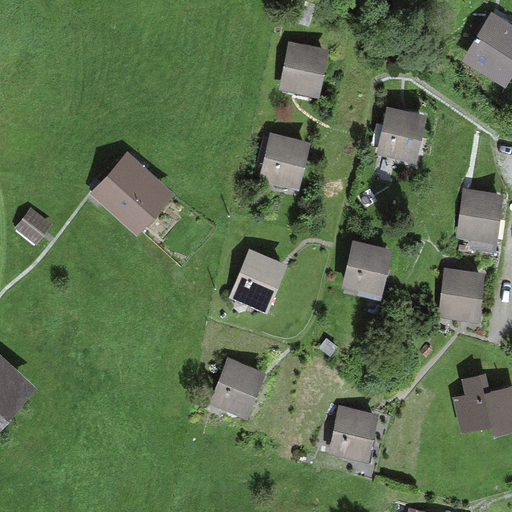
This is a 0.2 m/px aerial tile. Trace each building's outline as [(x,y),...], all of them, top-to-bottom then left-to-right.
[(511,23),(490,11),(460,58),(505,82),(511,71),(511,23)] [(287,40),(278,89),(319,96),(328,47),(287,40)] [(386,104),(375,153),(415,162),(426,114),(386,104)] [(269,132),(258,180),(298,189),(309,140),(269,132)] [(128,151),(89,191),(136,233),(173,194),(128,151)] [(463,187),(456,236),(497,242),(503,192),(463,187)] [(14,227),(36,244),(52,223),(30,207),(14,227)] [(350,239),(341,287),(382,295),(391,246),(350,239)] [(248,247),(229,296),(268,311),(286,262),(248,247)] [(443,266),(437,315),(477,321),(484,271),(443,266)] [(0,425),(37,384),(0,352),(0,425)] [(227,355),(210,401),(248,416),(266,370),(227,355)] [(464,392),(450,395),(459,430),(492,421),(495,433),(511,428),(511,383),(490,389),(486,371),(460,376),(464,392)] [(337,403),(327,452),(368,460),(377,411),(337,403)]
